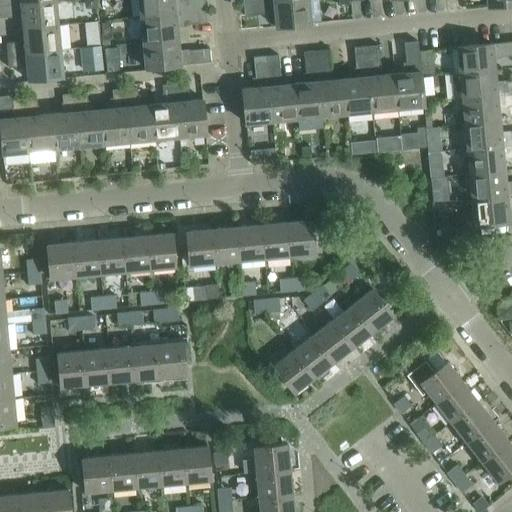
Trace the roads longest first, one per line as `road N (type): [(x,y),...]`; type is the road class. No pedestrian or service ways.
road 1 (residential): [(226,42),(511,15)]
road 2 (residential): [(449,302),(372,196),(351,184),(240,187)]
road 3 (residential): [(240,187),(0,211)]
road 4 (residential): [(240,187),(226,42)]
